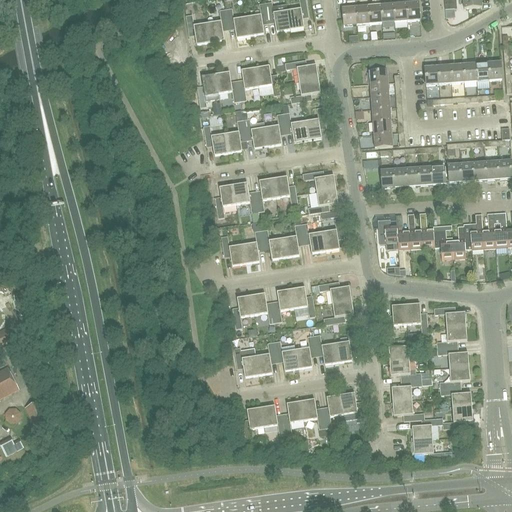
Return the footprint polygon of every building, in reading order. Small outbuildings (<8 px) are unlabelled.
[(301,11),(288,13),(291,32),(305,30),(303,18),(309,17),(306,0),(300,0),(301,11)] [(482,0),(463,0),(464,9),(464,10),(482,9),(482,8),(481,1),(482,0)] [(456,2),(445,3),(445,12),(457,11),(456,2)] [(420,22),(419,4),(418,4),(411,5),(410,3),(406,4),(407,23),(420,22)] [(395,24),(407,23),(406,4),(406,5),(398,6),(398,4),(393,5),(395,24)] [(277,35),(291,32),(288,13),(274,15),(272,5),(266,6),(269,23),(275,22),(277,35)] [(395,24),(393,5),(393,6),(385,7),(385,5),(381,6),(382,25),(395,24)] [(262,17),(248,19),(251,39),(265,36),(263,24),(269,23),(266,6),(260,6),(262,17)] [(370,26),(382,25),(381,6),(380,6),(381,7),(373,8),(373,6),(368,7),(370,26)] [(370,26),(368,7),(368,8),(360,9),(360,7),(355,8),(357,27),(370,26)] [(345,28),(357,27),(355,8),(355,9),(348,10),(348,8),(343,9),(343,10),(342,10),(344,28),(345,28)] [(237,41),(251,39),(248,19),(234,22),(233,11),(226,12),(229,29),(235,28),(237,41)] [(222,24),(208,26),(211,45),(225,43),(223,30),(229,29),(226,12),(220,13),(222,24)] [(197,47),(211,45),(208,26),(194,28),(193,17),(186,18),(189,36),(195,35),(197,47)] [(298,70),(300,84),(319,81),(317,67),(304,69),(303,63),(286,66),(287,72),(298,70)] [(480,64),(475,64),(477,83),(489,82),(488,63),(488,65),(480,65),(480,64)] [(493,63),(488,63),(489,82),(502,81),(502,82),(502,81),(501,63),(500,63),(500,64),(493,64),(493,63)] [(468,65),(463,65),(464,84),(477,83),(475,64),(475,66),(468,66),(468,65)] [(452,85),(464,84),(463,65),(463,66),(455,67),(455,66),(450,66),(452,85)] [(442,67),(438,67),(439,86),(452,85),(450,66),(450,67),(443,68),(442,67)] [(439,86),(438,67),(437,67),(438,68),(430,69),(430,68),(425,68),(425,69),(426,87),(427,87),(439,86)] [(275,98),(281,97),(278,80),(272,81),(270,68),(256,71),(259,90),(273,88),(275,98)] [(238,86),(241,104),(247,103),(245,92),(259,90),(256,71),(242,73),(244,85),(238,86)] [(370,86),(389,85),(388,85),(387,77),(389,77),(388,72),(387,72),(369,73),(369,74),(370,74),(370,86)] [(230,75),(216,77),(219,96),(233,94),(235,105),(241,104),(238,86),(232,87),(230,75)] [(206,98),(219,96),(216,77),(202,79),(204,92),(198,92),(201,110),(207,109),(206,98)] [(291,99),(292,106),(310,103),(309,97),(321,95),(319,81),(300,84),(302,98),(291,99)] [(390,90),(389,85),(370,86),(371,99),(390,97),(389,97),(388,90),(390,90)] [(371,99),(372,111),(391,110),(390,110),(389,102),(391,102),(390,97),(371,99)] [(326,127),(324,110),(317,111),(319,122),(305,124),(308,143),(322,141),(320,128),(326,127)] [(372,111),(373,124),(392,123),(392,122),(391,123),(390,115),(392,115),(391,110),(372,111)] [(358,112),(358,121),(372,121),(372,112),(358,112)] [(308,143),(305,124),(292,126),(290,115),(284,116),(287,134),(293,133),(295,145),(308,143)] [(287,134),(284,116),(277,117),(279,128),(266,130),(269,149),(282,147),(280,135),(287,134)] [(269,149),(266,130),(252,132),(250,122),(244,123),(247,140),(253,139),(255,151),(269,149)] [(239,134),(226,136),(229,156),(243,153),(241,141),(247,140),(244,123),(238,124),(239,134)] [(373,124),(374,137),(393,135),(392,135),(391,128),(393,127),(392,123),(373,124)] [(229,156),(226,136),(212,139),(210,128),(204,129),(207,146),(213,145),(215,158),(229,156)] [(503,142),(510,141),(509,130),(502,131),(503,142)] [(393,135),(374,137),(375,149),(375,150),(393,148),(392,140),(394,140),(393,135)] [(511,162),(499,163),(500,182),(500,181),(508,180),(508,182),(511,181),(511,164),(511,162)] [(488,183),(488,182),(495,181),(495,182),(500,182),(499,163),(486,164),(488,183)] [(486,164),(474,165),(475,184),(475,182),(483,182),(483,183),(488,183),(486,164)] [(474,165),(461,166),(462,185),(463,185),(462,183),(470,183),(470,184),(475,184),(474,165)] [(449,166),(448,166),(449,185),(450,185),(450,184),(457,184),(458,185),(462,185),(461,166),(449,167),(449,166)] [(444,168),(432,169),(433,188),(433,186),(441,186),(441,187),(446,187),(446,186),(445,168),(444,168)] [(421,189),(421,187),(428,187),(428,188),(433,188),(432,169),(419,170),(421,189)] [(419,170),(407,171),(408,190),(408,188),(416,188),(416,189),(421,189),(419,170)] [(395,190),(394,171),(382,172),(381,172),(382,190),(383,190),(390,189),(391,191),(395,190)] [(407,171),(394,171),(395,190),(396,190),(395,189),(403,189),(403,190),(408,190),(407,171)] [(315,181),(317,195),(336,192),(334,178),(322,180),(321,174),(303,177),(304,183),(315,181)] [(287,179),(274,181),(277,200),(290,198),(292,209),(298,208),(295,191),(289,192),(287,179)] [(263,202),(277,200),(274,181),(260,183),(262,196),(256,197),(258,214),(265,213),(263,202)] [(248,185),(234,187),(237,206),(250,204),(252,215),(258,214),(256,197),(250,198),(248,185)] [(216,203),(219,220),(225,219),(223,209),(237,206),(234,187),(220,190),(222,202),(216,203)] [(336,192),(317,195),(319,208),(308,210),(309,216),(327,214),(326,207),(338,205),(336,192)] [(471,235),(471,236),(472,252),(485,251),(483,234),(482,217),(477,217),(478,234),(471,235)] [(396,218),(397,230),(398,229),(399,246),(399,252),(411,252),(410,235),(403,235),(402,218),(396,218)] [(344,238),(341,221),(335,222),(337,232),(323,235),(326,254),(340,251),(338,239),(344,238)] [(387,247),(399,246),(398,229),(397,230),(391,230),(391,223),(385,223),(387,247)] [(495,233),(497,250),(508,249),(507,232),(507,225),(501,225),(502,233),(495,233)] [(312,256),(326,254),(323,235),(309,237),(308,226),(301,227),(304,244),(310,243),(312,256)] [(434,233),(427,233),(427,226),(421,226),(422,234),(423,251),(435,250),(434,233)] [(490,233),(483,234),(485,251),(497,250),(495,233),(495,226),(490,226),(490,233)] [(297,239),(283,241),(286,260),(300,258),(298,245),(304,244),(301,227),(295,228),(297,239)] [(409,227),(410,235),(411,252),(423,251),(422,234),(415,234),(415,227),(409,227)] [(454,244),(455,261),(466,260),(466,252),(472,252),(471,236),(465,236),(464,229),(459,229),(460,244),(454,244)] [(272,262),(286,260),(283,241),(270,243),(268,232),(262,233),(264,251),(270,250),(272,262)] [(445,232),(434,233),(435,250),(435,252),(442,251),(442,262),(455,261),(454,244),(446,245),(445,232)] [(264,251),(262,233),(255,234),(257,245),(243,247),(246,266),(260,264),(258,252),(264,251)] [(233,268),(246,266),(243,247),(230,249),(228,239),(222,240),(225,257),(231,256),(233,268)] [(400,278),(400,272),(400,269),(387,270),(387,276),(389,277),(390,277),(400,278)] [(331,292),(333,306),(352,303),(350,289),(337,291),(337,285),(319,288),(320,294),(331,292)] [(305,290),(292,292),(295,311),(308,309),(310,320),(316,319),(313,301),(307,302),(305,290)] [(273,308),(276,325),(282,324),(281,313),(295,311),(292,292),(278,294),(280,307),(273,308)] [(265,296),(252,298),(255,318),(268,315),(270,326),(276,325),(273,308),(267,308),(265,296)] [(241,320),(255,318),(252,298),(238,300),(240,313),(233,314),(236,331),(243,330),(241,320)] [(324,321),(325,327),(343,325),(342,319),(354,317),(352,303),(333,306),(335,320),(324,321)] [(422,326),(423,337),(429,336),(428,318),(421,319),(420,307),(406,308),(408,327),(422,326)] [(394,328),(408,327),(406,308),(393,309),(393,321),(387,321),(388,339),(395,339),(394,328)] [(446,317),(447,331),(467,329),(466,315),(453,316),(452,310),(435,311),(436,317),(446,317)] [(13,347),(17,345),(8,328),(0,332),(0,353),(0,354),(5,351),(4,350),(12,346),(13,347)] [(468,343),(467,329),(447,331),(448,344),(437,345),(438,351),(455,350),(455,344),(468,343)] [(350,344),(336,346),(339,365),(353,363),(351,351),(357,350),(354,332),(348,333),(350,344)] [(325,368),(339,365),(336,346),(322,348),(321,338),(314,339),(317,356),(323,355),(325,368)] [(317,356),(314,339),(308,340),(310,350),(296,352),(299,372),(313,369),(311,357),(317,356)] [(419,348),(419,342),(402,343),(402,349),(389,350),(390,364),(409,363),(408,349),(419,348)] [(299,372),(296,352),(282,355),(281,344),(274,345),(277,362),(283,361),(285,374),(299,372)] [(270,357),(256,359),(259,378),(273,376),(271,363),(277,362),(274,345),(268,346),(270,357)] [(245,380),(259,378),(256,359),(243,361),(241,350),(235,351),(237,369),(243,368),(245,380)] [(449,357),(450,371),(470,369),(468,355),(456,356),(455,350),(438,351),(438,358),(449,357)] [(410,377),(409,363),(390,364),(391,378),(404,377),(404,383),(422,382),(422,376),(410,377)] [(470,369),(450,371),(451,385),(440,385),(441,392),(458,390),(458,384),(471,383),(470,369)] [(0,400),(19,391),(8,370),(0,373),(0,400)] [(392,390),(393,404),(413,403),(412,389),(422,388),(422,382),(404,383),(405,389),(392,390)] [(452,397),(453,411),(472,410),(471,396),(459,397),(458,390),(441,392),(441,398),(452,397)] [(341,398),(344,417),(358,415),(359,425),(365,425),(363,407),(357,408),(355,396),(341,398)] [(330,419),(344,417),(341,398),(327,400),(329,412),(323,413),(326,431),(332,430),(330,419)] [(315,402),(301,404),(304,423),(318,421),(319,432),(326,431),(323,413),(317,414),(315,402)] [(36,430),(50,423),(40,403),(25,410),(36,430)] [(425,422),(424,416),(413,417),(413,403),(393,404),(394,418),(407,417),(407,424),(422,423),(422,422),(425,422)] [(290,425),(304,423),(301,404),(287,406),(289,419),(283,420),(286,437),(292,436),(290,425)] [(261,410),(264,429),(278,427),(280,438),(286,437),(283,420),(277,421),(275,408),(261,410)] [(10,424),(23,423),(23,410),(9,411),(10,424)] [(251,432),(264,429),(261,410),(248,413),(250,425),(243,426),(246,443),(252,442),(251,432)] [(443,425),(443,427),(444,432),(461,431),(461,424),(473,423),(472,410),(453,411),(454,425),(443,425)] [(443,427),(443,425),(443,420),(425,422),(425,429),(413,430),(414,443),(433,442),(432,428),(443,427)] [(16,453),(11,443),(10,442),(0,447),(0,448),(5,459),(16,453)] [(434,456),(433,442),(414,443),(414,457),(427,456),(427,462),(445,461),(445,455),(434,456)]
